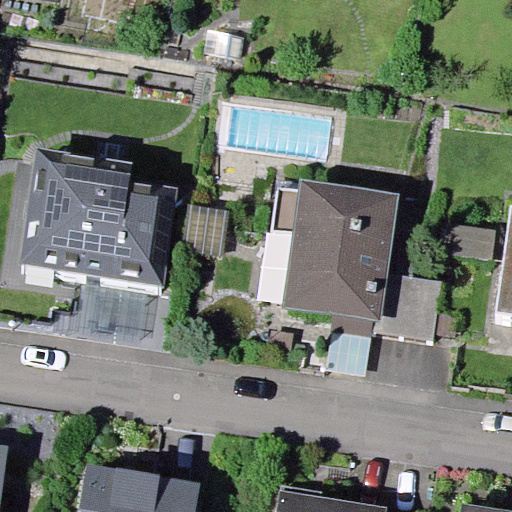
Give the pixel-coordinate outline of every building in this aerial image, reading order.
[(134,185),(37,171),(21,280),(167,303),(176,208),(132,201),(134,185)] [(398,221),(279,204),(263,310),(284,313),(283,325),(382,341),(390,282),(398,221)] [(511,228),(504,227),(486,330),(511,336),(511,228)] [(196,511),(198,502),(84,482),(78,511),(196,511)] [(347,511),(275,502),(273,511),(347,511)]
